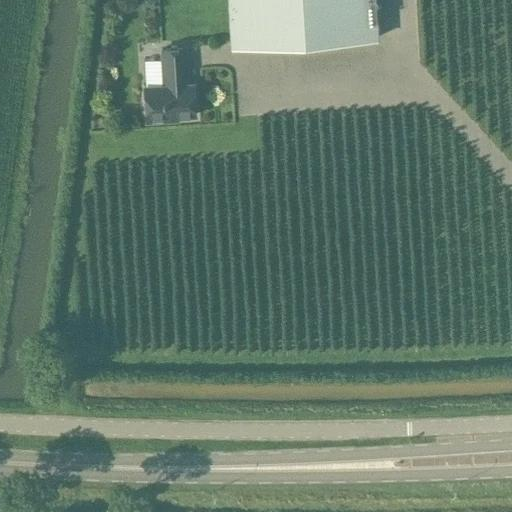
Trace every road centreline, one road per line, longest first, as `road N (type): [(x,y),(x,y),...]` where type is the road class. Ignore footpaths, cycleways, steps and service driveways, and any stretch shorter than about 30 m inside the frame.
road 1 (unclassified): [(511,424),(339,432),(0,424)]
road 2 (primary): [(511,446),(249,470)]
road 3 (primary): [(249,470),(511,469)]
road 4 (primary): [(249,470),(0,461)]
